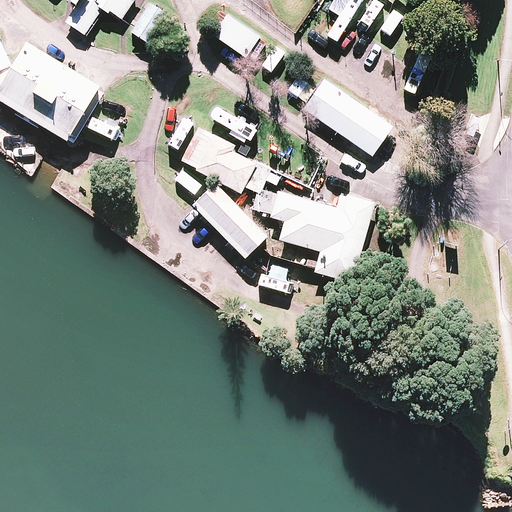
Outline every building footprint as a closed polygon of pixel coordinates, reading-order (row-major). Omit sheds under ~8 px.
[(67,0),(77,5),(66,24),(86,36),(102,8),(122,20),(133,0),(67,0)] [(168,17),(148,4),(130,32),(150,45),(168,17)] [(258,37),(227,15),(213,35),(244,57),(258,37)] [(90,86),(22,44),(7,68),(0,56),(0,106),(56,141),(90,86)] [(367,151),(388,118),(318,73),(297,106),(367,151)] [(248,155),(193,126),(176,159),(232,187),(248,155)] [(271,170),(258,163),(244,188),(258,196),(271,170)] [(254,233),(201,186),(184,206),(236,253),(254,233)] [(328,203),(278,191),(269,230),(322,243),(315,275),(349,283),(370,196),(332,187),(328,203)]
